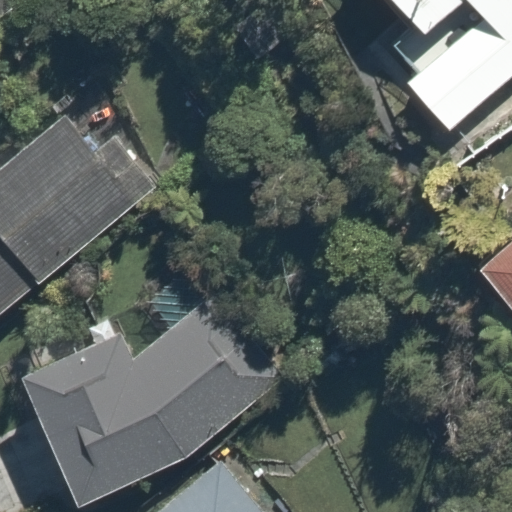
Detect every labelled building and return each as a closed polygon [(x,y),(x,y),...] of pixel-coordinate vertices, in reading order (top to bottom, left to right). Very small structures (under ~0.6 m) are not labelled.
[(511,0),(404,0),(424,29),(403,43),(460,129),(511,94),(511,0)] [(0,315),(182,170),(106,74),(0,158),(0,315)] [(511,237),(488,257),(511,286),(511,237)] [(182,469),(279,372),(195,263),(146,300),(169,331),(129,346),(122,327),(27,364),(82,507),(182,469)] [(276,511),(226,451),(151,511),(276,511)]
